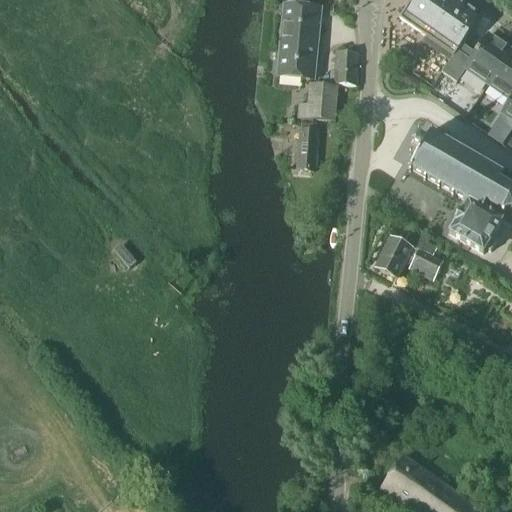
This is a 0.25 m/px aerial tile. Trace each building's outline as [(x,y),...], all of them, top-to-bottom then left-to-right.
[(429,35),(456,55),(479,20),(450,0),(419,0),(414,8),(410,6),(411,5),(410,4),(398,21),(425,40),(429,35)] [(312,83),(319,13),(319,11),(285,8),(278,79),(312,83)] [(487,89),(511,55),(487,38),(470,64),(457,55),(453,59),(441,76),(456,86),(465,73),(487,89)] [(511,125),(511,55),(487,89),(510,105),(501,118),(511,125)] [(356,89),(357,57),(335,56),(334,74),(330,74),(329,88),(309,87),(307,108),(303,107),(298,107),(297,121),(298,121),(303,122),(306,122),(335,124),(337,88),(348,88),(356,89)] [(300,133),(297,172),(314,173),(317,135),(315,134),(316,126),(301,125),(300,133)] [(461,152),(430,134),(423,146),(416,142),(407,157),(414,161),(407,173),(464,207),(459,215),(458,215),(452,225),(453,226),(447,237),(482,257),(485,252),(489,254),(497,241),(493,238),(500,225),(509,230),(511,225),(511,178),(502,173),(501,175),(471,157),(472,155),(462,150),(461,152)] [(431,248),(407,237),(402,246),(389,239),(373,272),(398,284),(406,267),(435,281),(442,265),(426,258),(431,248)] [(406,511),(477,511),(478,511),(404,460),(381,494),(406,511)]
